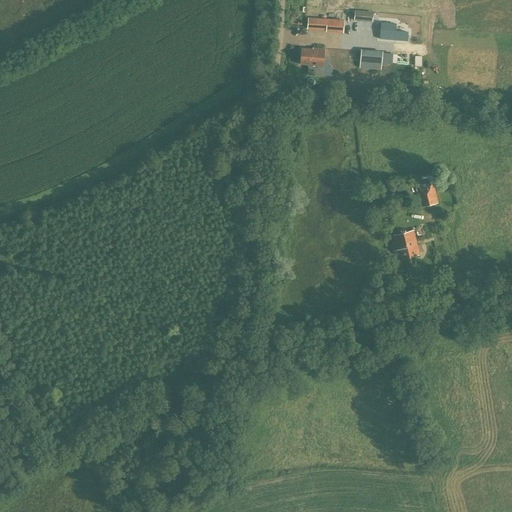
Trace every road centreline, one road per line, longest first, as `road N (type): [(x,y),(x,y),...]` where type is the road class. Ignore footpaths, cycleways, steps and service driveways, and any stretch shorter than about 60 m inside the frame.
road 1 (tertiary): [(141,511),(252,299),(280,0)]
road 2 (track): [(229,355),(511,288)]
